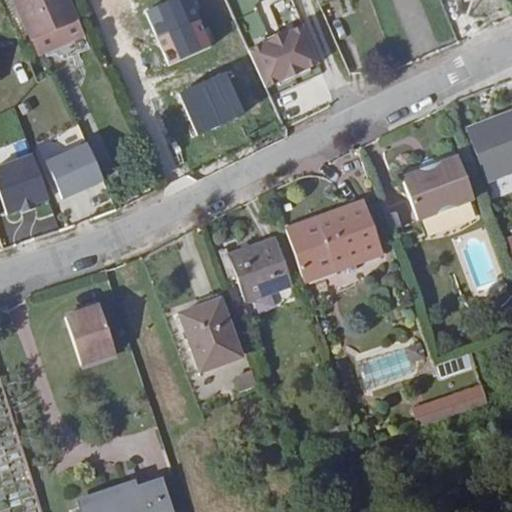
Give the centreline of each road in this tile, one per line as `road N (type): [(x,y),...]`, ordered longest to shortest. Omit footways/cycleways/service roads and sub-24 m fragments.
road 1 (residential): [(511,42),(116,233),(0,272)]
road 2 (unknown): [(184,199),(96,0)]
